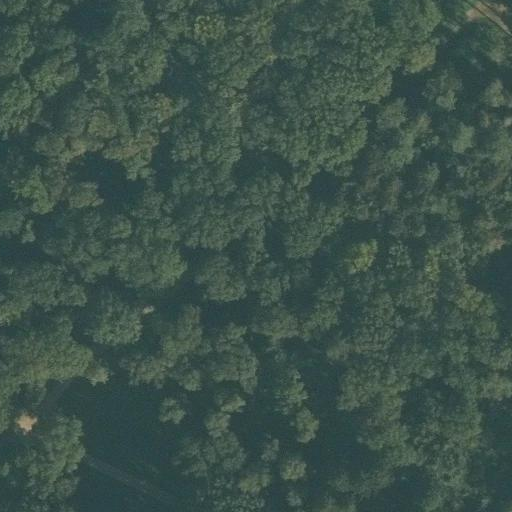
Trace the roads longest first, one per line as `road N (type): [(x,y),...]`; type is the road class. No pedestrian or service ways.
road 1 (track): [(238,223),(490,0)]
road 2 (track): [(0,85),(39,147),(238,223)]
road 3 (track): [(14,422),(193,511)]
road 4 (track): [(238,223),(122,325)]
road 5 (track): [(122,325),(14,422)]
